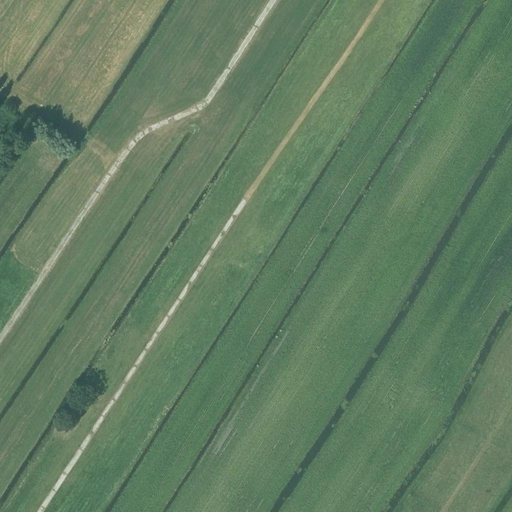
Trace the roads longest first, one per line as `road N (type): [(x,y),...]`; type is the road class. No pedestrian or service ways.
road 1 (track): [(378,0),(39,511)]
road 2 (track): [(273,0),(202,106),(137,137),(0,339)]
